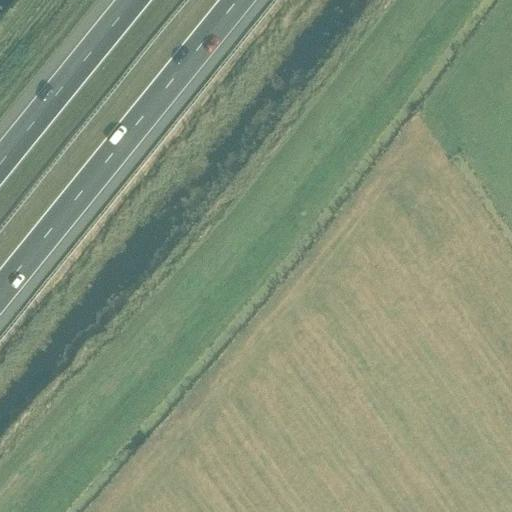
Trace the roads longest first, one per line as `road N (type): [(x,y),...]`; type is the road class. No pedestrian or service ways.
road 1 (motorway): [(0,280),(228,0)]
road 2 (motorway): [(125,0),(0,153)]
